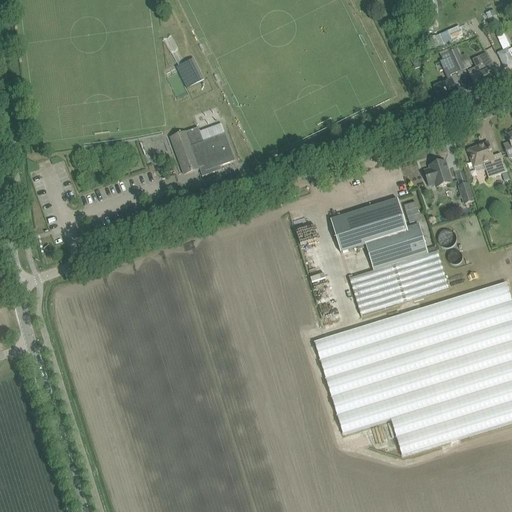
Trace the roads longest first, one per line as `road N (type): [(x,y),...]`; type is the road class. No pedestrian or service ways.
road 1 (unclassified): [(16,286),(511,103)]
road 2 (tertiary): [(81,511),(31,350)]
